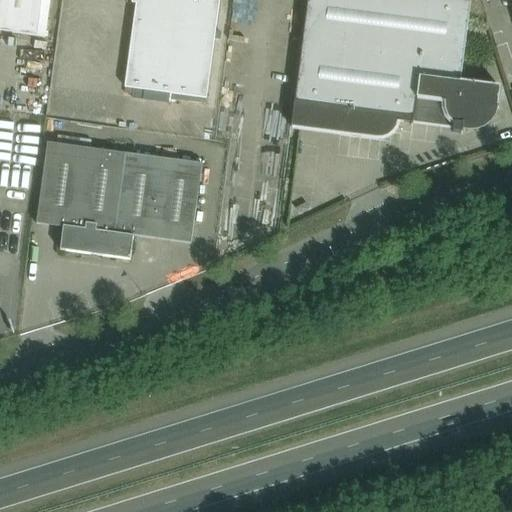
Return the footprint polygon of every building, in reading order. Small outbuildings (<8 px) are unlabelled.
[(0,0),(0,31),(36,37),(41,0),(0,0)] [(218,0),(136,0),(124,88),(205,99),(218,0)] [(469,3),(448,0),(306,0),(299,61),(459,81),(469,3)] [(485,85),(459,81),(299,61),(294,103),(290,128),(291,128),(292,124),(376,135),(381,135),(385,133),(389,130),(392,126),(394,121),(453,129),(453,132),(462,133),(463,121),(465,122),(467,123),(469,123),(471,123),(474,123),(476,123),(478,122),(480,122),(482,121),(484,120),(486,118),(488,116),(489,114),(490,112),(491,109),(492,107),(495,108),(498,86),(485,85)] [(46,144),(35,224),(62,228),(59,251),(129,261),(133,236),(190,244),(201,165),(46,144)]
